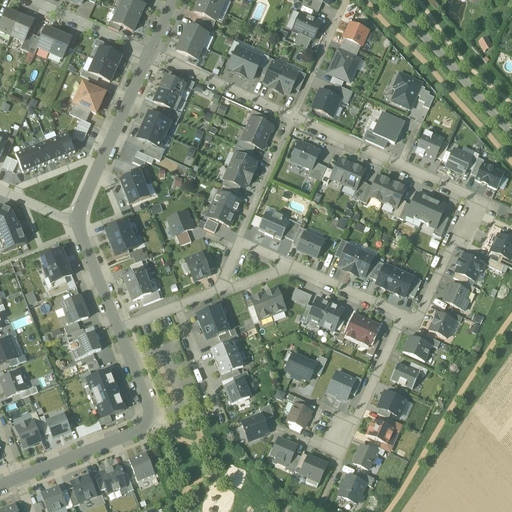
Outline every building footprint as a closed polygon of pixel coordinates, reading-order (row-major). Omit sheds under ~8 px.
[(123,0),(118,11),(138,20),(144,7),(133,2),(127,0),(123,0)] [(199,0),(198,3),(220,13),(225,1),(221,0),(199,0)] [(322,4),(314,0),(303,0),(301,5),(318,13),(322,4)] [(204,18),(215,23),(220,13),(198,3),(194,14),(204,18)] [(5,35),(11,37),(20,17),(13,14),(7,11),(4,16),(2,22),(0,26),(0,34),(4,37),(5,35)] [(133,33),(138,20),(118,11),(112,24),(121,27),(133,33)] [(311,41),(313,41),(321,24),(301,15),(293,32),(298,35),(311,41)] [(33,23),(20,17),(11,37),(23,43),(24,43),(28,34),(33,23)] [(201,26),(202,27),(212,31),(215,23),(204,18),(201,26)] [(107,28),(118,33),(121,27),(112,24),(110,22),(107,28)] [(360,47),(361,48),(368,33),(362,30),(363,28),(357,25),(356,27),(350,25),(343,39),(344,40),(360,47)] [(188,27),(182,40),(202,49),(208,37),(208,36),(200,32),(188,27)] [(213,32),(212,31),(202,27),(200,32),(208,36),(208,37),(210,38),(213,32)] [(37,49),(50,55),(59,35),(46,29),(41,40),(37,49)] [(20,50),(27,53),(34,37),(28,34),(24,43),(23,43),(20,50)] [(71,40),(59,35),(50,55),(62,60),(71,40)] [(306,52),(311,41),(298,35),(293,46),(306,52)] [(41,40),(34,37),(27,53),(34,56),(37,49),(41,40)] [(477,42),(483,52),(491,47),(486,37),(477,42)] [(197,61),(202,49),(182,40),(176,52),(188,58),(196,61),(197,61)] [(344,40),(341,46),(358,53),(360,47),(344,40)] [(100,49),(110,53),(112,48),(96,41),(93,47),(100,49)] [(233,58),(237,49),(239,45),(233,43),(227,56),(233,58)] [(339,52),(355,59),(358,53),(341,46),(339,52)] [(100,49),(93,47),(88,59),(94,62),(100,49)] [(94,62),(115,71),(121,58),(110,53),(100,49),(94,62)] [(233,74),(239,76),(249,55),(237,49),(233,58),(227,70),(233,73),(233,74)] [(328,74),(349,84),(356,70),(360,62),(360,61),(355,59),(339,52),(338,52),(328,74)] [(262,60),(249,55),(239,76),(246,79),(246,78),(252,81),(257,69),(262,60)] [(263,56),(262,60),(257,69),(263,72),(268,60),(269,59),(263,56)] [(199,62),(197,61),(196,61),(188,58),(186,63),(196,68),(199,62)] [(272,65),(273,65),(274,62),(268,60),(263,72),(261,76),(266,78),(272,65)] [(273,65),(285,71),(287,65),(276,60),(274,62),(273,65)] [(99,79),(110,84),(115,71),(94,62),(89,74),(99,79)] [(360,62),(356,70),(361,73),(365,64),(360,62)] [(268,89),(275,92),(285,71),(273,65),(272,65),(266,78),(263,85),(269,87),(268,89)] [(303,72),(287,65),(285,71),(297,76),(298,73),(302,75),(303,72)] [(80,77),(96,84),(99,79),(89,74),(82,71),(80,77)] [(297,76),(285,71),(275,92),(282,96),(283,94),(288,96),(291,89),(297,76)] [(298,73),(297,76),(291,89),(298,93),(306,76),(302,75),(298,73)] [(397,91),(391,103),(410,111),(416,97),(420,88),(421,85),(399,76),(393,89),(397,91)] [(185,87),(185,88),(192,91),(194,85),(178,77),(175,83),(185,87)] [(165,78),(159,91),(179,100),(185,88),(185,87),(175,83),(165,78)] [(335,87),(337,87),(339,82),(332,79),(330,84),(335,87)] [(90,113),(95,115),(105,95),(83,85),(74,106),(90,113)] [(340,102),(347,105),(352,94),(341,89),(337,87),(335,87),(330,97),(340,102)] [(185,88),(179,100),(181,101),(186,103),(192,91),(185,88)] [(425,90),(420,88),(416,97),(420,98),(423,92),(424,92),(425,90)] [(179,100),(159,91),(153,104),(164,108),(175,113),(181,101),(179,100)] [(312,109),(332,118),(340,102),(330,97),(319,92),(312,109)] [(420,98),(418,102),(424,104),(423,108),(429,111),(434,99),(428,97),(429,94),(424,92),(423,92),(420,98)] [(181,101),(175,113),(181,115),(186,103),(181,101)] [(340,102),(332,118),(339,121),(347,105),(340,102)] [(9,107),(4,105),(1,110),(6,113),(9,107)] [(80,121),(86,124),(90,113),(74,106),(69,116),(80,121)] [(181,115),(175,113),(164,108),(162,114),(178,121),(181,115)] [(252,119),(265,125),(268,119),(252,112),(249,118),(251,120),(252,119)] [(165,137),(170,124),(159,119),(148,114),(143,127),(165,137)] [(176,127),(178,121),(162,114),(159,119),(170,124),(176,127)] [(387,143),(394,146),(404,124),(382,114),(377,125),(373,135),(372,136),(387,143)] [(251,120),(247,131),(267,140),(269,135),(271,134),(273,131),(272,128),(265,125),(252,119),(251,120)] [(86,124),(80,121),(77,127),(88,131),(91,126),(86,124)] [(371,123),(367,133),(373,135),(377,125),(371,123)] [(88,131),(77,127),(75,132),(86,137),(88,131)] [(159,149),(165,137),(143,127),(137,140),(148,145),(159,150),(159,149)] [(264,144),(267,140),(247,131),(242,141),(241,142),(255,148),(261,151),(264,150),(265,147),(264,144)] [(86,137),(75,132),(72,137),(83,142),(86,137)] [(54,133),(44,137),(46,144),(57,140),(54,133)] [(363,141),(384,150),(387,143),(372,136),(373,135),(367,133),(363,141)] [(425,133),(415,155),(422,159),(433,163),(435,160),(442,143),(443,142),(432,137),(432,136),(425,133)] [(67,136),(57,140),(64,158),(74,154),(67,136)] [(36,148),(46,144),(44,137),(33,141),(36,148)] [(8,139),(6,145),(3,150),(9,153),(14,142),(8,139)] [(57,140),(46,144),(54,162),(64,158),(57,140)] [(239,140),(235,148),(252,155),(255,148),(241,142),(242,141),(239,140)] [(448,146),(442,143),(435,160),(441,162),(448,146)] [(46,144),(36,148),(43,166),(54,162),(46,144)] [(298,144),(291,162),(311,171),(312,171),(315,164),(319,153),(313,150),(313,149),(306,146),(305,147),(298,144)] [(165,152),(159,149),(159,150),(148,145),(145,150),(162,158),(165,152)] [(36,148),(26,152),(33,170),(43,166),(36,148)] [(249,161),(252,155),(235,148),(232,155),(235,156),(235,155),(249,161)] [(159,163),(162,158),(145,150),(143,156),(153,161),(159,163)] [(445,169),(463,177),(466,170),(472,159),(453,150),(445,169)] [(26,152),(15,156),(22,174),(33,170),(26,152)] [(151,166),(153,161),(143,156),(137,153),(135,159),(146,164),(151,166)] [(466,170),(472,173),(478,160),(479,156),(474,154),(472,159),(466,170)] [(235,156),(230,168),(252,178),(255,170),(253,170),(256,164),(249,161),(235,155),(235,156)] [(12,161),(6,158),(2,169),(7,172),(12,161)] [(146,164),(135,159),(132,164),(143,169),(146,164)] [(330,180),(342,186),(351,166),(338,160),(333,172),(330,180)] [(470,176),(476,179),(482,165),(482,166),(483,162),(478,160),(472,173),(470,176)] [(12,161),(7,172),(12,174),(17,163),(12,161)] [(326,169),(315,164),(312,171),(311,171),(308,178),(320,184),(320,182),(326,169)] [(476,179),(474,182),(496,192),(496,191),(502,180),(504,175),(482,166),(482,165),(476,179)] [(364,172),(351,166),(342,186),(355,192),(360,182),(364,172)] [(248,185),(252,178),(230,168),(224,181),(240,188),(244,190),(247,184),(248,185)] [(330,180),(333,172),(326,169),(320,182),(327,185),(329,180),(330,180)] [(119,183),(124,196),(145,188),(139,170),(128,174),(130,179),(126,180),(119,183)] [(369,198),(382,204),(391,184),(378,178),(373,189),(369,198)] [(502,180),(496,191),(503,194),(508,183),(502,180)] [(225,188),(238,194),(240,188),(224,181),(221,187),(225,188)] [(352,198),(359,202),(366,186),(367,185),(360,182),(355,192),(352,198)] [(405,190),(391,184),(382,204),(395,210),(396,210),(400,201),(405,190)] [(373,189),(366,186),(359,202),(366,205),(369,198),(373,189)] [(145,188),(124,196),(129,207),(150,199),(145,188)] [(222,194),(235,200),(238,194),(225,188),(222,194)] [(218,193),(213,205),(235,215),(240,203),(235,200),(222,194),(218,193)] [(407,217),(421,224),(431,202),(425,199),(426,197),(419,194),(419,196),(416,195),(411,207),(406,217),(407,217)] [(399,220),(405,205),(406,204),(400,201),(396,210),(395,210),(392,217),(399,220)] [(436,204),(431,202),(421,224),(435,230),(441,217),(445,208),(443,207),(444,205),(437,202),(436,204)] [(207,219),(229,228),(235,215),(213,205),(207,219)] [(411,207),(405,205),(399,220),(404,223),(407,217),(406,217),(411,207)] [(11,213),(0,208),(0,245),(3,254),(26,245),(20,230),(19,230),(18,226),(16,226),(11,213)] [(268,209),(265,214),(273,217),(274,215),(275,212),(268,209)] [(167,221),(174,238),(175,237),(186,233),(192,230),(186,214),(167,221)] [(280,242),(282,238),(288,224),(281,221),(282,218),(274,215),(273,217),(265,214),(262,221),(258,230),(258,231),(265,235),(264,236),(273,240),(273,238),(280,242)] [(433,235),(440,239),(449,220),(441,217),(435,230),(433,235)] [(250,227),(258,230),(262,221),(254,218),(250,227)] [(218,226),(207,221),(203,230),(214,235),(218,226)] [(282,238),(293,243),(299,229),(301,226),(289,221),(288,224),(282,238)] [(127,224),(105,232),(111,246),(132,238),(127,224)] [(292,245),(298,248),(304,235),(305,235),(306,232),(299,229),(293,243),(292,245)] [(175,237),(180,248),(191,244),(186,233),(175,237)] [(298,248),(297,251),(315,259),(323,243),(305,235),(304,235),(298,248)] [(500,257),(509,261),(509,260),(511,261),(511,242),(498,236),(491,253),(500,257)] [(111,246),(115,257),(137,249),(132,238),(111,246)] [(348,248),(349,245),(341,242),(334,258),(341,261),(347,248),(348,248)] [(343,272),(350,275),(360,253),(348,248),(347,248),(341,261),(338,267),(344,270),(343,272)] [(141,250),(128,256),(131,261),(133,260),(143,256),(141,250)] [(49,279),(51,286),(62,281),(64,280),(72,278),(61,252),(41,260),(44,269),(43,270),(47,280),(49,279)] [(201,256),(208,273),(214,270),(208,253),(201,256)] [(372,261),(373,259),(360,253),(350,275),(357,278),(358,277),(364,279),(364,277),(372,261)] [(141,263),(148,260),(146,255),(143,256),(133,260),(135,265),(141,263)] [(185,261),(194,283),(210,277),(208,273),(201,256),(201,255),(185,261)] [(468,280),(474,283),(478,273),(479,274),(482,273),(484,268),(483,266),(482,265),(482,264),(463,256),(455,274),(468,280)] [(500,257),(497,264),(504,267),(511,270),(511,261),(509,260),(509,261),(500,257)] [(372,261),(364,277),(372,280),(379,264),(372,261)] [(501,274),(504,267),(497,264),(490,261),(487,267),(501,274)] [(143,269),(141,263),(135,265),(130,268),(132,273),(143,269)] [(372,280),(377,283),(384,266),(379,264),(372,280)] [(399,273),(384,266),(377,283),(375,287),(380,289),(380,290),(385,292),(386,291),(390,293),(399,273)] [(128,291),(146,284),(141,272),(124,279),(128,291)] [(413,279),(399,273),(390,293),(394,295),(393,296),(399,298),(399,297),(404,300),(406,296),(413,279)] [(453,280),(458,282),(466,285),(468,280),(455,274),(453,280)] [(49,279),(47,280),(44,281),(47,291),(52,289),(51,286),(49,279)] [(421,283),(413,279),(406,296),(414,299),(421,283)] [(67,292),(62,281),(51,286),(52,289),(53,291),(48,293),(50,299),(67,292)] [(474,289),(466,285),(458,282),(456,287),(469,293),(469,294),(472,295),(474,289)] [(146,284),(128,291),(133,303),(142,299),(151,296),(146,284)] [(443,303),(464,312),(468,303),(465,302),(469,294),(469,293),(456,287),(451,285),(443,303)] [(272,317),(273,317),(283,313),(285,312),(276,290),(263,295),(272,317)] [(290,301),(296,304),(301,293),(295,290),(290,301)] [(24,296),(28,306),(36,303),(32,293),(24,296)] [(296,304),(306,309),(307,306),(311,297),(301,293),(296,304)] [(160,301),(157,294),(151,296),(142,299),(143,301),(141,302),(143,308),(160,301)] [(469,294),(465,302),(468,303),(471,304),(475,296),(472,295),(469,294)] [(259,322),(272,317),(263,295),(250,300),(253,307),(259,322)] [(61,306),(69,327),(77,324),(88,319),(80,299),(61,306)] [(307,322),(320,327),(330,305),(317,300),(313,309),(307,322)] [(210,305),(212,311),(219,308),(223,306),(221,301),(210,305)] [(342,311),(330,305),(320,327),(333,333),(338,320),(342,311)] [(300,323),(306,325),(307,322),(313,309),(307,306),(306,309),(300,323)] [(247,310),(254,326),(260,324),(259,322),(253,307),(247,310)] [(196,317),(201,329),(224,320),(219,308),(212,311),(196,317)] [(286,319),(283,313),(273,317),(276,323),(286,319)] [(449,313),(447,318),(454,322),(460,324),(462,319),(449,313)] [(447,318),(437,314),(429,332),(446,340),(454,322),(447,318)] [(480,325),(483,318),(474,314),(471,321),(480,325)] [(345,338),(357,343),(366,322),(354,316),(348,329),(345,338)] [(201,329),(206,342),(217,337),(228,333),(224,320),(201,329)] [(337,339),(342,326),(344,323),(338,320),(333,333),(331,337),(337,339)] [(378,327),(366,322),(357,343),(369,348),(373,340),(378,327)] [(64,329),(67,337),(80,332),(77,324),(69,327),(64,329)] [(469,331),(475,334),(479,326),(473,324),(469,331)] [(336,341),(342,343),(345,338),(348,329),(342,326),(337,339),(336,341)] [(77,341),(85,338),(83,331),(80,332),(67,337),(66,338),(69,345),(77,342),(77,341)] [(217,337),(220,343),(236,336),(234,331),(228,333),(217,337)] [(0,337),(0,339),(2,344),(10,340),(10,341),(16,339),(14,333),(0,337)] [(72,352),(75,362),(101,352),(94,335),(85,338),(77,341),(77,342),(80,349),(72,352)] [(222,348),(233,344),(239,342),(236,336),(220,343),(222,348)] [(402,354),(424,364),(431,348),(432,347),(424,344),(410,337),(402,354)] [(431,348),(437,350),(440,344),(426,338),(424,344),(432,347),(431,348)] [(0,344),(0,355),(14,350),(10,341),(10,340),(2,344),(0,344)] [(366,354),(372,357),(379,343),(373,340),(369,348),(366,354)] [(238,356),(233,344),(222,348),(210,353),(213,359),(214,359),(216,364),(238,356)] [(14,350),(0,355),(0,366),(9,363),(18,360),(14,350)] [(238,356),(240,363),(246,360),(243,354),(238,356)] [(243,369),(240,363),(238,356),(216,364),(215,365),(218,372),(219,371),(221,377),(237,371),(243,369)] [(293,356),(285,373),(293,376),(292,378),(300,382),(301,379),(308,383),(312,374),(316,366),(315,366),(293,356)] [(23,357),(18,360),(9,363),(12,369),(26,363),(23,357)] [(316,366),(312,374),(319,378),(327,361),(319,358),(315,366),(316,366)] [(99,370),(96,362),(86,366),(89,374),(90,373),(99,370)] [(397,365),(390,382),(412,391),(419,375),(408,370),(397,365)] [(411,365),(408,370),(419,375),(425,377),(427,372),(411,365)] [(221,377),(223,383),(239,377),(237,371),(221,377)] [(0,379),(0,380),(8,399),(19,395),(25,393),(18,373),(0,379)] [(81,384),(87,382),(86,382),(92,379),(90,373),(89,374),(79,378),(81,384)] [(102,420),(109,417),(124,412),(118,396),(119,396),(116,388),(115,389),(109,373),(92,379),(86,382),(87,382),(91,394),(93,393),(99,407),(97,408),(102,420)] [(345,402),(349,395),(354,382),(336,374),(327,394),(345,402)] [(354,382),(349,395),(354,397),(361,381),(356,379),(354,382)] [(225,389),(232,406),(249,400),(242,382),(225,389)] [(387,394),(403,402),(406,395),(390,388),(387,394)] [(25,393),(19,395),(21,401),(38,394),(35,389),(25,393)] [(276,391),(274,397),(282,401),(284,394),(276,391)] [(91,394),(88,395),(94,409),(97,408),(99,407),(93,393),(91,394)] [(390,415),(398,419),(399,418),(406,403),(403,402),(387,394),(385,393),(377,409),(379,410),(390,415)] [(295,406),(303,409),(306,404),(289,396),(287,402),(295,406)] [(406,403),(399,418),(405,421),(412,406),(406,403)] [(287,423),(302,430),(310,412),(303,409),(295,406),(287,423)] [(261,416),(263,422),(273,418),(269,407),(259,411),(261,416)] [(377,416),(388,420),(390,415),(379,410),(377,416)] [(30,416),(33,423),(37,433),(42,431),(38,420),(36,414),(30,416)] [(241,424),(249,443),(263,438),(262,435),(268,433),(263,422),(261,416),(241,424)] [(46,423),(50,434),(52,440),(70,433),(63,417),(46,423)] [(102,420),(98,421),(100,428),(111,423),(109,417),(102,420)] [(38,420),(42,431),(45,437),(50,434),(46,423),(44,418),(38,420)] [(100,428),(98,421),(75,430),(79,440),(102,431),(100,428)] [(382,444),(387,447),(394,432),(394,431),(385,427),(372,421),(365,437),(382,444)] [(394,432),(399,434),(402,427),(388,421),(385,427),(394,431),(394,432)] [(40,442),(37,433),(33,423),(27,425),(26,424),(21,426),(21,427),(15,430),(23,449),(40,442)] [(387,447),(382,444),(379,450),(383,452),(390,455),(399,434),(394,432),(387,447)] [(288,464),(289,465),(293,455),(296,448),(278,440),(271,457),(277,459),(288,464)] [(368,445),(366,451),(375,455),(381,457),(383,452),(379,450),(368,445)] [(353,465),(368,472),(371,465),(373,466),(377,459),(374,458),(375,455),(366,451),(360,448),(353,465)] [(146,455),(128,462),(129,463),(135,480),(137,484),(155,477),(146,455)] [(285,471),(293,475),(294,473),(296,468),(300,459),(293,455),(289,465),(288,464),(286,468),(285,471)] [(296,468),(302,470),(307,458),(302,455),(300,459),(296,468)] [(305,484),(316,489),(327,466),(307,458),(302,470),(299,476),(307,479),(305,484)] [(275,463),(286,468),(288,464),(277,459),(275,463)] [(126,475),(129,482),(135,480),(129,463),(122,465),(126,475)] [(108,495),(125,489),(121,477),(117,468),(99,475),(101,479),(106,491),(108,495)] [(294,473),(299,476),(302,470),(296,468),(294,473)] [(365,486),(370,489),(374,481),(357,473),(354,481),(365,486)] [(129,482),(126,475),(121,477),(125,489),(127,494),(133,492),(129,482)] [(356,506),(358,503),(360,497),(365,486),(354,481),(347,478),(338,498),(356,506)] [(79,505),(96,498),(88,479),(79,483),(78,481),(70,484),(73,490),(79,505)] [(106,491),(101,479),(96,482),(100,493),(106,491)] [(60,510),(65,508),(60,494),(58,489),(41,496),(47,511),(58,511),(61,511),(60,510)] [(79,505),(73,490),(67,492),(73,509),(79,506),(79,505)] [(66,492),(60,494),(65,508),(66,511),(73,509),(67,492),(66,492)]
